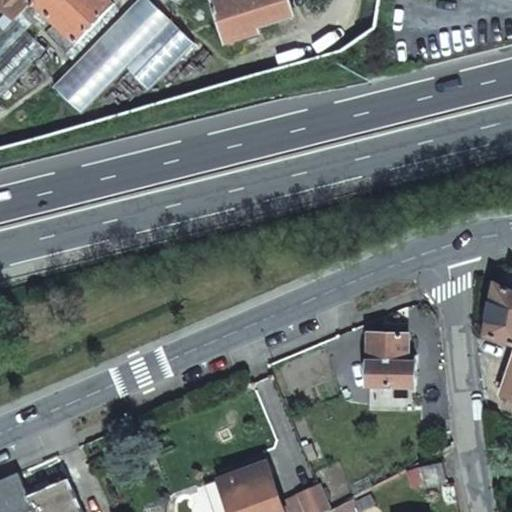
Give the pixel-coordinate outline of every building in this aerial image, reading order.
[(0,0),(0,5),(5,9),(0,13),(0,25),(4,28),(31,0),(0,0)] [(0,32),(0,94),(44,49),(25,30),(35,20),(42,27),(51,18),(32,0),(31,0),(4,28),(0,32)] [(32,0),(51,18),(75,41),(114,1),(113,0),(32,0)] [(289,0),(215,0),(228,38),(259,28),(258,23),(293,11),(289,0)] [(71,58),(121,7),(116,2),(114,1),(75,41),(65,51),(71,58)] [(484,332),(511,340),(511,286),(494,278),(484,332)] [(400,337),(371,338),(373,387),(412,385),(411,364),(402,364),(400,337)] [(441,460),(418,461),(418,479),(441,479),(441,460)] [(283,511),(266,463),(220,478),(203,484),(212,511),(283,511)] [(26,493),(16,472),(0,478),(0,511),(82,511),(67,476),(26,493)] [(323,511),(330,509),(320,485),(300,496),(306,511),(323,511)] [(306,511),(300,496),(287,501),(291,511),(306,511)]
